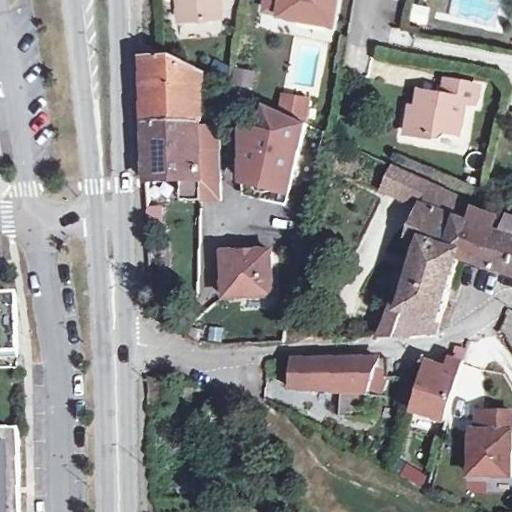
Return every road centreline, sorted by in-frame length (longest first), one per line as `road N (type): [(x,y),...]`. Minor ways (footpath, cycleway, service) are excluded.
road 1 (residential): [(116,355),(444,349),(488,301)]
road 2 (unclassified): [(60,511),(61,371),(36,215)]
road 3 (primary): [(81,0),(97,217)]
road 4 (unclassified): [(36,215),(4,0)]
road 5 (primary): [(121,216),(112,0)]
road 6 (primary): [(119,511),(116,355)]
road 7 (primary): [(97,217),(116,355)]
road 8 (primary): [(116,355),(121,216)]
